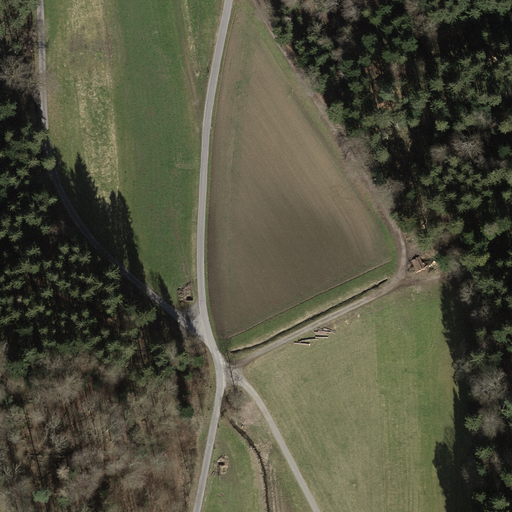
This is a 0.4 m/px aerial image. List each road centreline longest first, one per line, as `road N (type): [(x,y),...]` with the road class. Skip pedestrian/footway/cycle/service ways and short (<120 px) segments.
road 1 (residential): [(195,511),(223,371),(201,271),(203,154),(229,0)]
road 2 (track): [(396,282),(223,371),(257,398),(320,511)]
road 3 (track): [(175,315),(92,236),(66,196),(46,136),(40,0)]
road 4 (track): [(396,282),(402,242),(387,210),(253,0)]
road 5 (track): [(387,210),(436,225),(399,76)]
road 6 (track): [(203,154),(178,0)]
